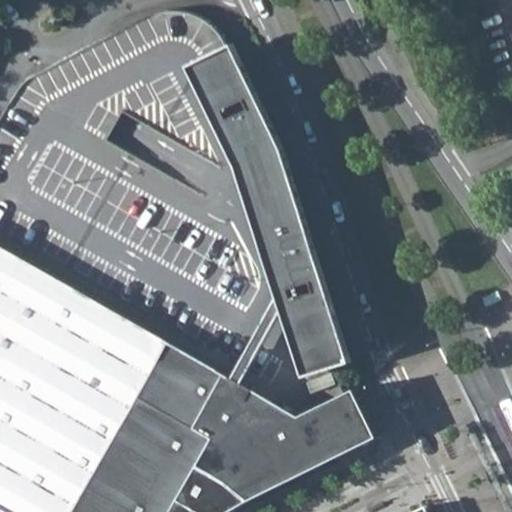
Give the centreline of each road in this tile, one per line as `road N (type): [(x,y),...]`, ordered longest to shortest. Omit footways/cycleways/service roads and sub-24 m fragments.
road 1 (primary): [(259,0),(296,85),(393,379),(430,454)]
road 2 (unknown): [(73,92),(43,135),(38,168),(201,261),(245,284),(268,281),(284,260),(285,236),(270,196)]
road 3 (unknown): [(73,92),(198,166),(270,196)]
road 4 (primary): [(445,169),(339,0)]
road 5 (residential): [(430,454),(316,511)]
